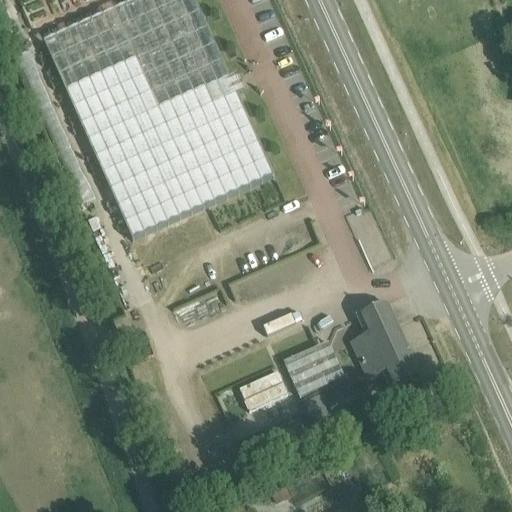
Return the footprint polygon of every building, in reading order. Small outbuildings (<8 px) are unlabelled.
[(133,244),(275,178),(193,0),(142,0),(43,45),(133,244)] [(387,306),(357,320),(365,337),(352,344),(369,382),(384,375),(391,391),(420,377),(387,306)] [(284,321),(263,330),(266,338),(287,329),(284,321)] [(329,346),(285,365),(301,401),(345,381),(329,346)] [(305,404),(313,424),(334,416),(325,395),(305,404)] [(243,511),(239,502),(214,511),(243,511)]
